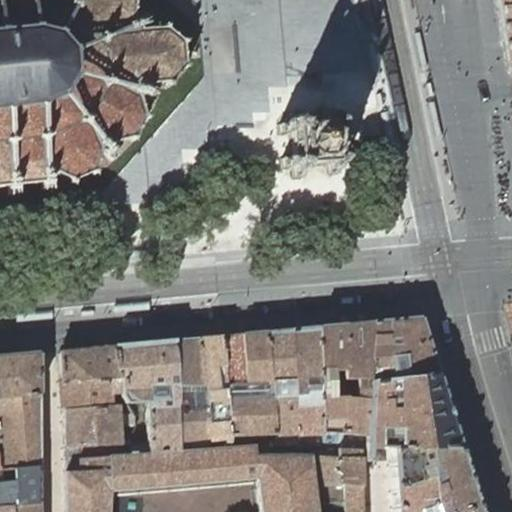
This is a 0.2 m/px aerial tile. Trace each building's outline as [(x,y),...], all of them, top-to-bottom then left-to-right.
[(0,0),(0,187),(6,187),(7,197),(20,196),(19,185),(40,183),(41,191),(53,190),(51,175),(54,175),(69,184),(70,188),(76,187),(75,183),(90,174),(93,177),(98,172),(95,168),(101,153),(104,153),(111,162),(121,155),(113,146),(113,143),(129,139),(132,143),(137,139),(135,136),(144,121),(147,122),(149,115),(144,115),(140,98),(141,97),(156,101),(159,89),(148,87),(148,86),(166,85),(168,88),(174,85),(172,82),(183,69),(187,70),(188,64),(185,63),(183,46),(187,44),(184,39),(180,41),(168,30),(169,26),(163,23),(161,27),(138,31),(153,24),(148,12),(134,18),(133,18),(135,1),(139,0),(0,0)] [(511,75),(511,74),(511,0),(496,0),(508,73),(511,75)] [(291,168),(292,179),(302,178),(301,167),(325,165),(326,176),(331,175),(335,175),(334,164),(346,163),(345,154),(335,155),(332,131),(344,130),(343,119),(333,120),(332,110),(321,110),(321,116),(322,116),(323,122),(297,125),(296,117),(298,117),(297,112),(287,113),(287,116),(280,125),(277,125),(278,135),(288,134),(289,142),(290,150),(290,158),(280,159),(280,169),(291,168)] [(417,319),(370,323),(367,382),(375,382),(415,378),(436,375),(419,320),(417,319)] [(341,446),(337,446),(338,448),(362,449),(362,461),(365,462),(367,382),(370,323),(343,325),(343,344),(344,370),(343,412),(342,434),(341,446)] [(320,403),(320,432),(342,434),(343,412),(344,370),(343,344),(343,325),(318,328),(320,368),(320,403)] [(298,444),(305,444),(320,445),(320,432),(320,403),(320,368),(318,328),(291,330),(297,433),(298,444)] [(272,398),(274,434),(297,433),(291,330),(264,332),(272,398)] [(229,437),(274,434),(272,398),(264,332),(241,335),(222,336),(225,383),(229,437)] [(204,386),(208,439),(224,438),(225,444),(230,443),(229,437),(225,383),(222,336),(198,338),(204,386)] [(176,409),(177,443),(208,439),(204,386),(198,338),(174,341),(176,385),(176,409)] [(130,447),(131,455),(178,452),(177,443),(176,409),(176,385),(174,341),(114,346),(116,379),(121,379),(121,388),(121,396),(126,404),(145,402),(149,446),(130,447)] [(116,379),(114,346),(60,351),(58,353),(60,381),(84,381),(109,380),(116,379)] [(0,398),(38,394),(38,355),(35,354),(0,356),(0,398)] [(375,382),(367,382),(365,462),(378,461),(377,449),(390,449),(459,449),(436,375),(415,378),(375,382)] [(61,411),(64,411),(110,406),(109,388),(117,388),(121,388),(121,379),(116,379),(109,380),(84,381),(60,381),(61,411)] [(118,406),(126,404),(121,396),(121,388),(117,388),(118,406)] [(0,470),(39,466),(38,394),(0,398),(0,470)] [(110,406),(64,411),(64,446),(119,444),(118,428),(117,406),(110,406)] [(64,446),(64,459),(85,458),(101,457),(108,457),(131,455),(130,447),(130,443),(119,444),(64,446)] [(107,511),(109,491),(256,478),(260,511),(363,511),(363,486),(337,485),(338,448),(320,445),(305,444),(307,455),(280,454),(254,456),(253,446),(231,447),(208,449),(178,452),(131,455),(108,457),(101,457),(85,458),(64,459),(64,472),(64,511),(107,511)] [(362,449),(338,448),(337,485),(363,486),(362,461),(362,449)] [(479,511),(459,449),(390,449),(394,511),(479,511)] [(0,507),(12,506),(39,503),(39,466),(0,470),(0,507)] [(0,507),(0,511),(38,511),(39,503),(12,506),(0,507)]
